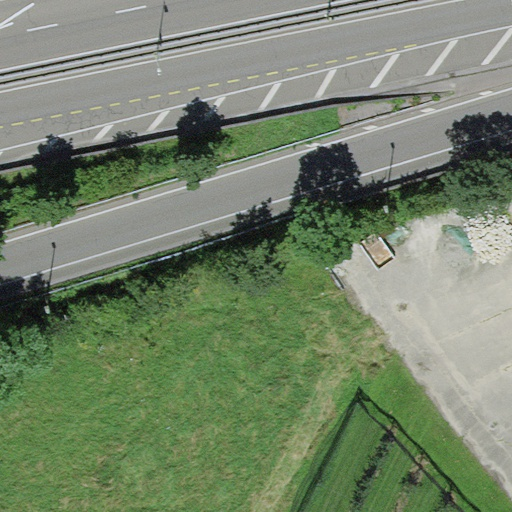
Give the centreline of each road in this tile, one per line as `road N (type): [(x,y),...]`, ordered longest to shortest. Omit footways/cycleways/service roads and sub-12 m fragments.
road 1 (secondary): [(0,272),(511,113)]
road 2 (secondary): [(0,125),(511,27)]
road 3 (residential): [(511,458),(359,265)]
road 4 (secondary): [(165,0),(0,33)]
